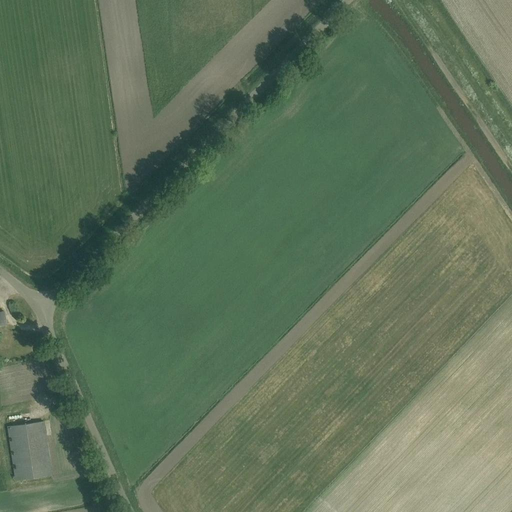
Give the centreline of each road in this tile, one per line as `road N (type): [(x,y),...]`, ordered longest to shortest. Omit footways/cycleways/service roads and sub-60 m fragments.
road 1 (unclassified): [(36,307),(348,0)]
road 2 (unclassified): [(132,511),(36,307)]
